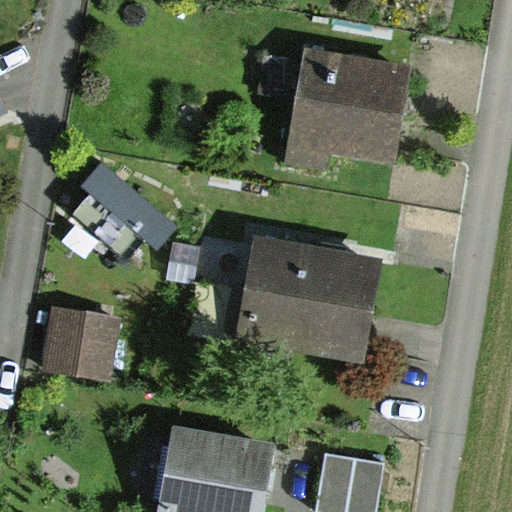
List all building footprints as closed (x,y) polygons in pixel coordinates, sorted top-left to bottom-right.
[(333,150),(392,162),(409,69),(307,50),(285,165),(328,173),(333,150)] [(0,120),(13,114),(0,87),(0,120)] [(89,195),(71,215),(122,262),(143,239),(156,252),(178,229),(102,159),(78,185),(89,195)] [(232,341),(366,362),(382,258),(249,236),(232,341)] [(121,322),(50,311),(41,370),(112,381),(121,322)] [(252,511),(266,446),(173,427),(156,511),(252,511)] [(308,509),(324,511),(366,511),(374,466),(317,456),(308,509)]
